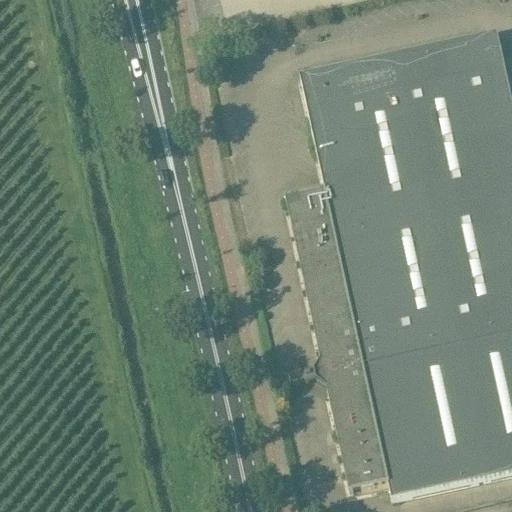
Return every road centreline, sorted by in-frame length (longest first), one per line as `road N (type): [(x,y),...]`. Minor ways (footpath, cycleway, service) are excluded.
road 1 (unknown): [(511,32),(476,25),(305,60),(289,64),(269,86),(265,147),(330,511)]
road 2 (secondary): [(248,511),(135,22)]
